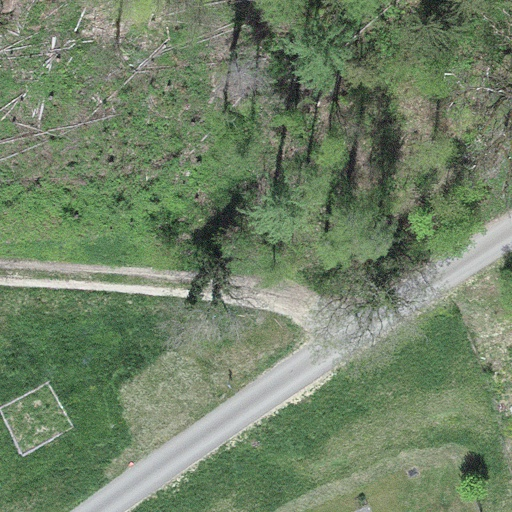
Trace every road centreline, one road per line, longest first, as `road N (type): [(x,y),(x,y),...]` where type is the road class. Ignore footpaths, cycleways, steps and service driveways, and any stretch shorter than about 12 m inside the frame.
road 1 (unclassified): [(511,240),(109,511)]
road 2 (track): [(0,265),(439,292)]
